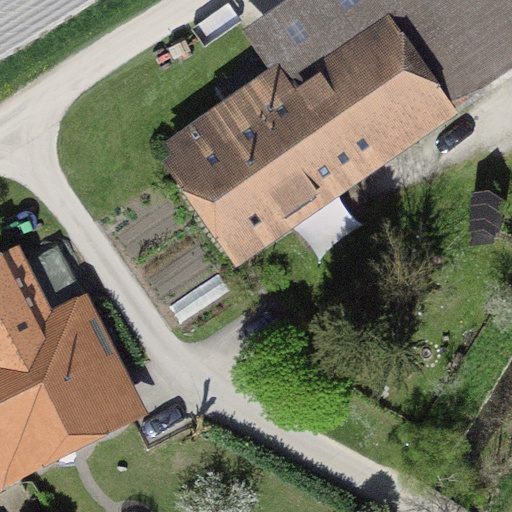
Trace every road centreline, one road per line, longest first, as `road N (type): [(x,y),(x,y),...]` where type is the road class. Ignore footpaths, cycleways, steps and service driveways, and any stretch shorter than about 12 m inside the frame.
road 1 (track): [(10,133),(161,353),(383,503)]
road 2 (track): [(10,133),(227,0)]
